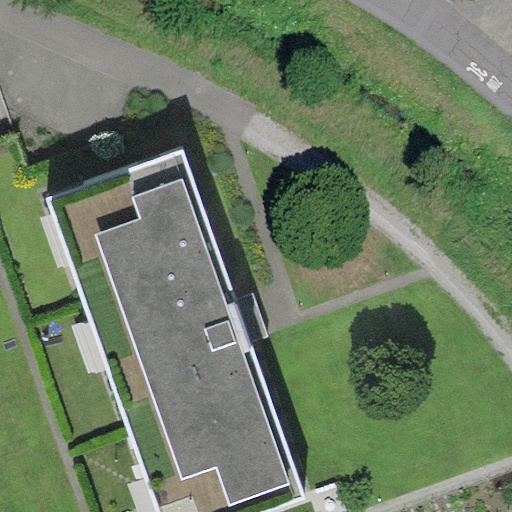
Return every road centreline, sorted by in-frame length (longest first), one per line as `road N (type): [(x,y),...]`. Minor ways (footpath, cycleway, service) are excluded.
road 1 (residential): [(0,12),(240,122)]
road 2 (residential): [(375,0),(511,93)]
